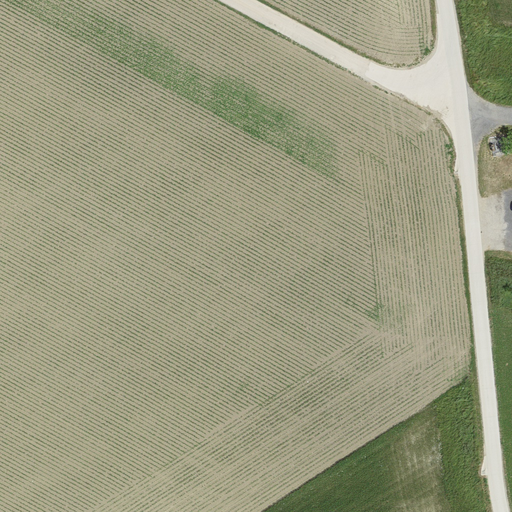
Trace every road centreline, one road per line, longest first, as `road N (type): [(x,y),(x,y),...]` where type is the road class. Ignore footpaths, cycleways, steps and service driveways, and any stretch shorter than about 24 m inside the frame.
road 1 (unclassified): [(441,0),(461,109),(504,511)]
road 2 (track): [(235,0),(369,71),(461,109),(511,118)]
